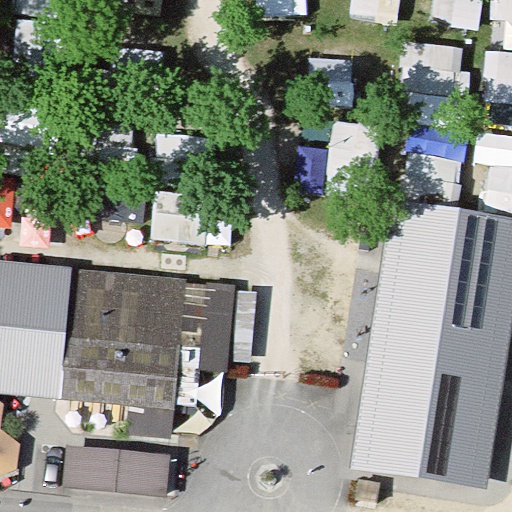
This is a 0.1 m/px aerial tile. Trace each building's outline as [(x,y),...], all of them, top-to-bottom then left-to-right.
[(511,0),(498,0),(506,34),(511,32),(511,0)] [(379,87),(383,35),(335,31),(332,83),(379,87)] [(463,97),(462,38),(405,39),(406,98),(463,97)] [(511,119),(511,64),(480,62),(477,117),(511,119)] [(401,195),(458,197),(459,148),(403,146),(401,195)] [(511,330),(511,229),(394,211),(352,472),(486,493),(511,330)] [(230,375),(236,287),(0,271),(0,395),(126,404),(124,439),(172,442),(174,408),(199,410),(202,373),(230,375)] [(169,458),(66,451),(64,492),(167,499),(169,458)]
